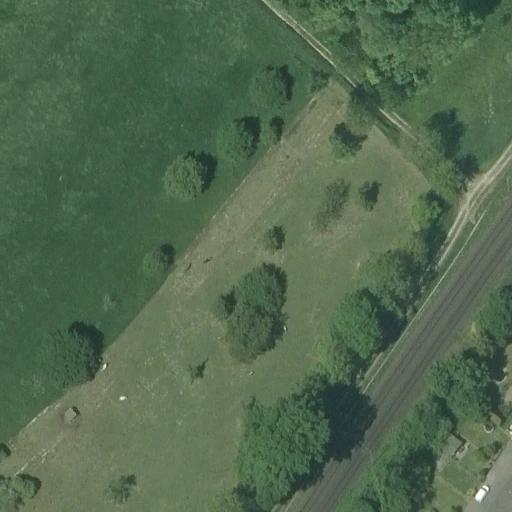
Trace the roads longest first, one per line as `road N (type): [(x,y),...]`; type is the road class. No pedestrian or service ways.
road 1 (track): [(269,511),(352,375),(511,148)]
road 2 (track): [(476,198),(274,0)]
